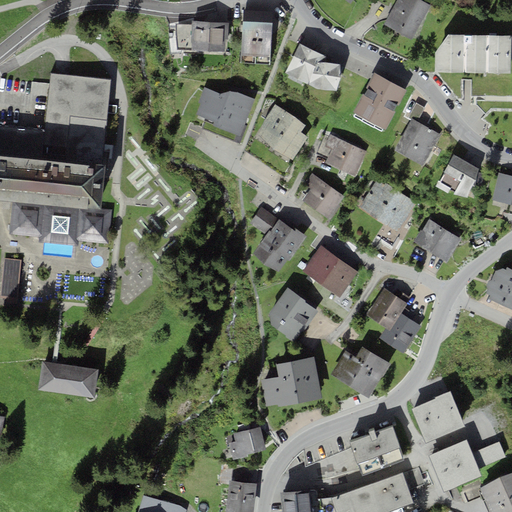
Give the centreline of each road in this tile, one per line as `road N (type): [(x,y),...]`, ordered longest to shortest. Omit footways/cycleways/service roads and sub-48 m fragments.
road 1 (residential): [(197,144),(358,258),(450,292)]
road 2 (residential): [(511,157),(471,141),(420,82),(335,38),(297,0)]
road 3 (residential): [(227,0),(189,9),(87,1),(40,20),(0,54)]
road 4 (residential): [(261,511),(263,495),(297,444),(320,428),(399,402)]
road 5 (residential): [(471,511),(438,494),(399,402)]
road 6 (residential): [(399,402),(424,372),(450,292)]
